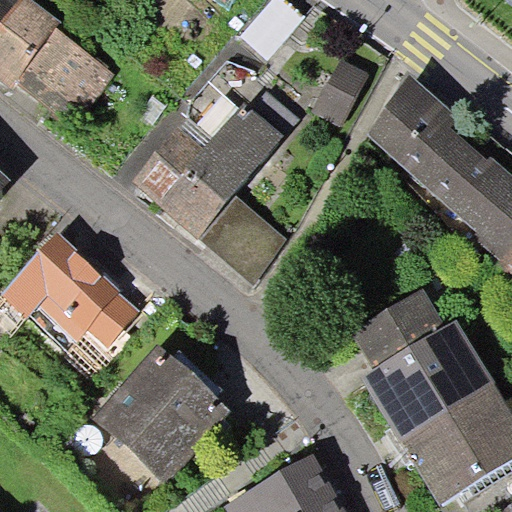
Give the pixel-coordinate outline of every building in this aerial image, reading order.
[(0,0),(0,22),(17,1),(15,0),(0,0)] [(59,24),(27,0),(17,0),(17,1),(0,22),(0,81),(10,89),(15,82),(55,30),(59,24)] [(292,0),(274,0),(241,38),(271,65),(313,18),(292,0)] [(55,30),(15,82),(72,125),(112,73),(55,30)] [(347,61),(315,114),(344,132),(377,79),(347,61)] [(511,230),(511,186),(406,94),(368,138),(496,249),(511,230)] [(279,141),(239,108),(205,149),(178,127),(133,181),(199,236),(279,141)] [(0,203),(10,194),(0,184),(0,203)] [(239,198),(200,241),(251,287),(290,243),(239,198)] [(133,313),(64,251),(20,298),(89,361),(133,313)] [(511,255),(498,270),(511,283),(511,255)] [(511,459),(511,417),(455,324),(448,329),(423,288),(351,332),(376,373),(363,381),(439,505),(511,459)] [(225,419),(168,362),(108,422),(165,479),(225,419)] [(341,511),(321,470),(240,508),(241,511),(341,511)]
